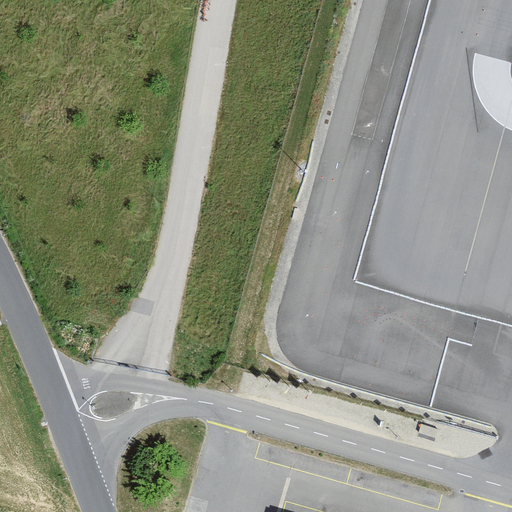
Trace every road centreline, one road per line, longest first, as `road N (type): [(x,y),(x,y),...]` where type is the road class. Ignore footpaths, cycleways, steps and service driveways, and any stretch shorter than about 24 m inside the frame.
road 1 (unclassified): [(115,394),(155,336),(219,0)]
road 2 (unclassified): [(468,480),(235,412),(115,394)]
road 3 (tertiary): [(59,421),(0,271)]
